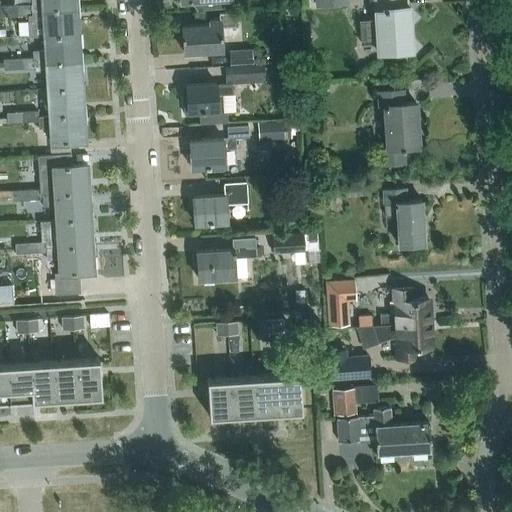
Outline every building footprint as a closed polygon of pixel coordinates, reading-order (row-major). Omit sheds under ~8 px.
[(30,0),(31,5),(15,6),(15,17),(28,16),(31,16),(31,10),(76,7),(75,0),(30,0)] [(180,0),(181,1),(195,0),(196,11),(232,9),(231,0),(180,0)] [(377,54),(412,52),(409,7),(407,7),(406,0),(373,0),(375,21),(359,23),(361,45),(377,44),(377,54)] [(0,17),(15,17),(15,6),(0,7),(0,17)] [(31,16),(28,16),(29,37),(43,36),(78,34),(76,7),(31,10),(31,16)] [(209,26),(183,28),(185,53),(187,53),(188,56),(202,55),(202,52),(224,51),(222,29),(235,28),(234,14),(218,15),(219,21),(208,22),(209,26)] [(19,59),(20,70),(34,69),(34,63),(45,63),(79,60),(78,34),(43,36),(44,51),(32,52),(33,59),(19,59)] [(253,50),(230,51),(231,64),(254,62),(253,50)] [(20,70),(19,59),(2,60),(3,71),(20,70)] [(34,69),(34,71),(45,70),(47,89),(81,87),(79,60),(45,63),(34,63),(34,69)] [(234,78),(239,82),(266,81),(265,65),(227,67),(227,79),(234,78)] [(289,70),(290,83),(306,82),(306,69),(289,70)] [(227,111),(224,111),(224,97),(234,96),(233,86),(217,86),(217,85),(187,86),(187,99),(184,99),(185,116),(199,115),(199,123),(227,122),(227,111)] [(48,115),(48,116),(83,114),(81,87),(47,89),(48,115)] [(403,149),(404,149),(418,148),(415,103),(403,104),(403,91),(379,93),(380,108),(385,108),(388,149),(383,149),(384,165),(404,163),(403,149)] [(83,114),(48,116),(48,115),(37,116),(37,111),(21,112),(22,122),(37,121),(38,128),(49,127),(50,142),(84,140),(83,114)] [(22,122),(21,112),(6,113),(6,123),(22,122)] [(290,121),(258,123),(259,136),(291,134),(291,130),(290,121)] [(227,137),(189,140),(191,167),(205,166),(205,167),(209,166),(210,166),(223,165),(225,165),(224,148),(236,148),(235,137),(249,136),(248,125),(227,126),(227,137)] [(42,155),(39,155),(42,179),(42,189),(43,195),(53,194),(53,193),(88,191),(86,164),(71,165),(70,153),(42,155)] [(367,196),(366,183),(345,184),(346,197),(367,196)] [(194,198),(196,224),(228,222),(227,205),(248,203),(247,184),(225,185),(225,196),(194,198)] [(43,199),(43,195),(42,189),(28,190),(28,199),(42,199),(43,199)] [(11,200),(28,199),(28,190),(11,191),(11,200)] [(424,244),(421,202),(421,200),(407,201),(406,190),(383,191),(385,218),(397,217),(399,246),(424,244)] [(53,194),(43,195),(43,199),(42,199),(42,206),(54,205),(55,220),(89,217),(88,191),(53,193),(53,194)] [(57,247),(57,246),(91,244),(89,217),(55,220),(56,235),(44,235),(45,244),(47,244),(47,248),(57,247)] [(305,235),(274,237),(275,253),(306,251),(305,235)] [(198,252),(200,279),(236,277),(235,259),(257,257),(255,239),(233,240),(234,250),(198,252)] [(16,254),(32,253),(32,244),(15,245),(16,254)] [(47,244),(45,244),(32,244),(32,253),(46,253),(47,252),(47,248),(47,244)] [(93,271),(91,244),(57,246),(57,247),(47,248),(47,252),(46,253),(46,259),(57,259),(58,273),(55,273),(56,294),(81,293),(79,272),(93,271)] [(0,285),(0,303),(13,302),(12,284),(0,285)] [(382,318),(382,328),(429,325),(428,301),(412,302),(412,292),(392,293),(393,305),(390,305),(391,315),(394,315),(394,317),(382,318)] [(326,299),(327,325),(349,324),(348,298),(326,299)] [(72,315),(62,316),(62,329),(73,328),(72,315)] [(82,315),(72,315),(73,328),(83,328),(82,315)] [(282,317),(272,318),(273,331),(283,331),(282,317)] [(37,318),(26,319),(27,332),(38,331),(37,318)] [(272,318),(261,319),(262,332),(273,331),(272,318)] [(26,319),(16,319),(17,332),(27,332),(26,319)] [(237,320),(226,321),(227,334),(237,334),(237,320)] [(226,321),(216,322),(217,335),(227,334),(226,321)] [(429,325),(382,328),(357,330),(357,331),(363,346),(376,342),(377,346),(396,339),(398,362),(417,361),(416,351),(431,350),(430,325),(429,325)] [(283,331),(273,331),(274,353),(290,352),(288,330),(283,331)] [(327,349),(328,357),(329,378),(369,375),(368,355),(346,356),(346,347),(327,349)] [(322,351),(312,352),(313,377),(324,376),(322,351)] [(101,394),(98,357),(75,359),(78,396),(101,394)] [(76,396),(78,396),(75,359),(73,359),(53,360),(55,398),(76,396)] [(47,361),(30,362),(32,399),(50,398),(55,398),(53,360),(47,361)] [(25,400),(32,399),(30,362),(22,362),(7,363),(9,401),(25,400)] [(0,401),(9,401),(7,363),(0,363),(0,401)] [(301,410),(299,372),(276,374),(278,411),(301,410)] [(255,412),(278,411),(276,374),(252,375),(255,412)] [(232,414),(255,412),(252,375),(229,377),(232,414)] [(232,414),(229,377),(206,378),(208,415),(232,414)] [(335,415),(354,413),(352,390),(333,391),(335,415)] [(337,418),(339,441),(358,440),(358,437),(373,436),(375,454),(430,450),(428,422),(390,425),(389,408),(372,409),(373,415),(337,418)]
